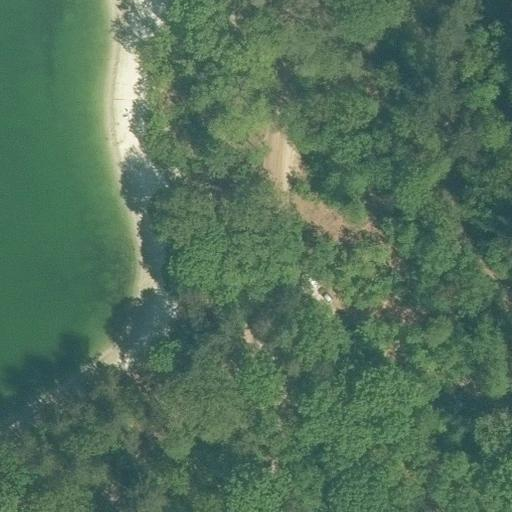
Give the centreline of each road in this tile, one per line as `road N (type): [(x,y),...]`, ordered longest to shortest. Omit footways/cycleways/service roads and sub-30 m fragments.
road 1 (track): [(295,0),(272,224),(249,334),(278,390),(280,511)]
road 2 (unknown): [(279,414),(343,392),(354,360),(334,314),(288,269),(264,274)]
road 3 (track): [(249,347),(96,511)]
